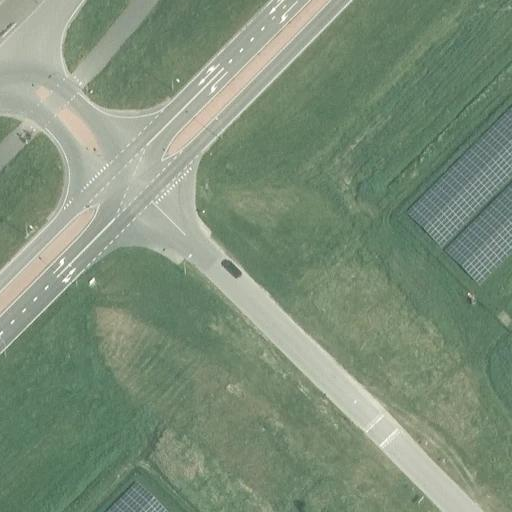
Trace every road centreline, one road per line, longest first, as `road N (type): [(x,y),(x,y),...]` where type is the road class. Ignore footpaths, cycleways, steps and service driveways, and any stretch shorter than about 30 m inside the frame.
road 1 (unclassified): [(459,511),(234,287)]
road 2 (tertiary): [(155,179),(333,0)]
road 3 (tertiary): [(281,0),(131,151)]
road 4 (tertiary): [(0,335),(128,206)]
road 5 (unclassified): [(131,151),(25,43)]
road 6 (tertiary): [(101,182),(0,284)]
road 7 (unclassified): [(0,90),(101,182)]
road 8 (unclassified): [(128,206),(185,263),(234,287)]
road 9 (unclassified): [(234,287),(211,242),(155,179)]
